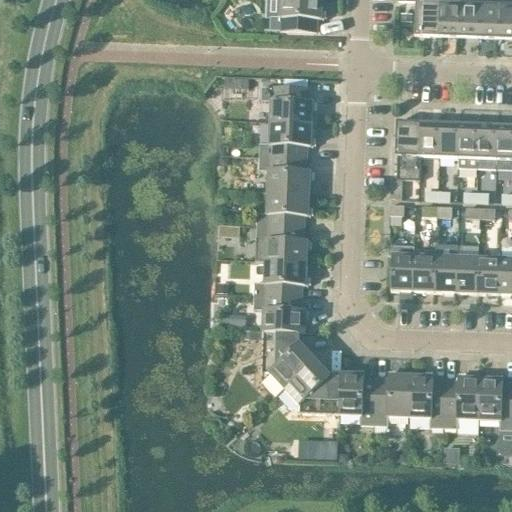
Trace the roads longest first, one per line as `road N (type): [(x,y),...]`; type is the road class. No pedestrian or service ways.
road 1 (secondary): [(46,511),(32,130),(57,0)]
road 2 (residential): [(511,343),(375,339),(347,302),(359,72)]
road 3 (residential): [(359,72),(511,76)]
